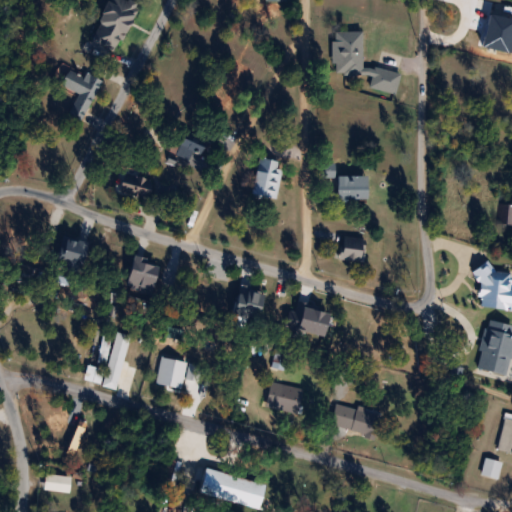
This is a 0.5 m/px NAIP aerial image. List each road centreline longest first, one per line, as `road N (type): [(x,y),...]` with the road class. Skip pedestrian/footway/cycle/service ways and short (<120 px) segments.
road 1 (residential): [(0,381),(46,381),(439,491)]
road 2 (residential): [(300,278),(395,305),(414,306),(425,296),(422,0)]
road 3 (residential): [(19,511),(20,455),(0,388),(5,190),(61,200)]
road 4 (track): [(300,278),(302,0)]
road 5 (track): [(185,244),(303,28)]
road 6 (residential): [(167,0),(61,200)]
road 7 (residential): [(61,200),(185,244)]
